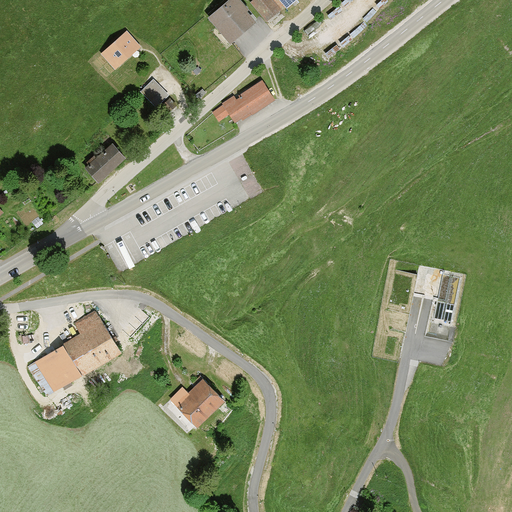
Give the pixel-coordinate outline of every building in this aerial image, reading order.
[(232,39),(253,22),(244,12),(246,10),(237,0),(231,0),(211,18),(217,26),(220,24),(232,39)] [(266,19),(278,9),(270,0),(253,0),(251,2),(266,19)] [(272,0),(281,9),(290,1),(293,5),(297,1),(296,0),(272,0)] [(138,48),(125,33),(104,52),(117,67),(138,48)] [(153,81),(141,92),(156,108),(168,96),(153,81)] [(225,105),(213,112),(219,120),(229,114),(234,121),(241,116),(243,119),(273,100),(261,82),(240,95),(241,97),(240,97),(241,98),(237,101),(234,97),(224,103),(225,105)] [(202,89),(196,95),(199,98),(205,93),(202,89)] [(169,98),(162,105),(169,113),(176,106),(169,98)] [(98,181),(124,158),(113,145),(95,160),(94,158),(89,163),(90,165),(86,169),(98,181)] [(406,312),(413,273),(385,268),(374,324),(387,326),(381,358),(398,361),(403,330),(396,329),(400,311),(406,312)] [(118,349),(95,311),(74,324),(79,333),(39,357),(56,385),(118,349)] [(219,398),(197,376),(192,381),(193,383),(182,395),(178,391),(174,395),(172,392),(167,397),(193,424),(219,398)]
